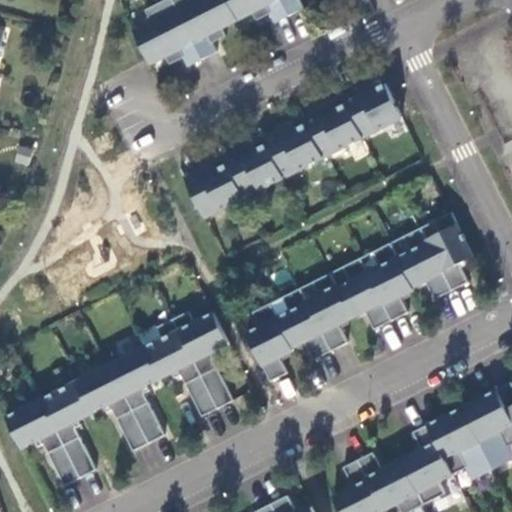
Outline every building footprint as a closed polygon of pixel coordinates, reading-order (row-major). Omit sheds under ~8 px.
[(151,21),(133,30),(145,62),(150,65),(166,57),(170,65),(184,58),(188,67),(218,52),(213,43),(227,36),(223,28),(252,13),(257,21),(271,14),(275,23),(304,9),(299,0),(166,0),(146,10),(151,21)] [(403,119),(386,84),(377,89),(374,83),(343,98),(346,104),(337,109),(334,103),(304,118),(307,124),(297,129),(294,123),(264,138),(267,144),(258,149),(255,143),(224,158),(227,164),(218,169),(215,163),(185,178),(205,218),(245,198),(284,178),(403,119)] [(261,327),(247,334),(272,383),(289,374),(280,358),(294,351),(293,348),(306,342),(315,361),(349,343),(340,325),(366,312),(375,330),(409,313),(401,297),(415,290),(414,288),(426,281),(436,300),(469,283),(460,264),(474,257),(452,213),(434,222),(441,236),(429,242),(421,228),(404,237),(411,251),(398,258),(391,244),(374,252),(381,266),(368,273),(361,259),(344,267),(351,282),(338,288),(331,274),(314,283),(321,297),(308,303),(301,289),(284,298),(291,312),(278,318),(271,304),(253,313),(261,327)] [(76,382),(7,417),(22,448),(40,439),(43,445),(45,445),(66,486),(97,470),(76,429),(78,428),(75,422),(109,405),(112,411),(113,410),(134,452),(166,436),(145,394),(146,393),(144,387),(178,370),(181,376),(182,375),(203,417),(219,409),(235,401),(214,359),(215,359),(212,353),(230,344),(214,313),(195,323),(190,312),(158,328),(163,339),(145,348),(96,373),(76,382)] [(354,487),(334,497),(341,511),(382,511),(398,504),(402,511),(411,511),(446,494),(440,483),(468,469),(474,481),(511,461),(511,453),(509,448),(511,446),(511,383),(414,433),(425,454),(405,464),(385,474),(374,453),(344,468),(354,487)] [(314,511),(312,507),(302,511),(297,511),(289,496),(256,511),(314,511)]
